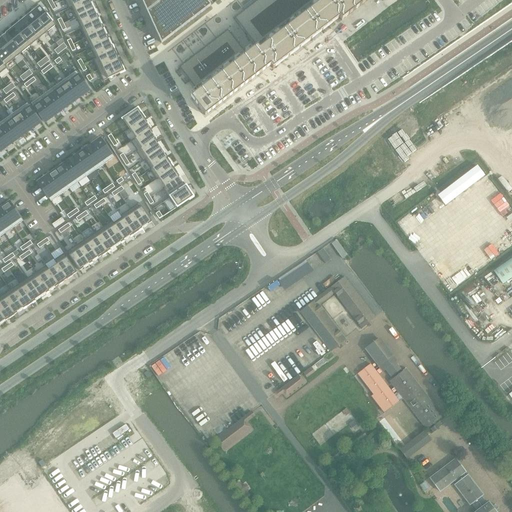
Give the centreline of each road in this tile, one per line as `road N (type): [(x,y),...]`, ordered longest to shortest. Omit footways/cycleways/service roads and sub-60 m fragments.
road 1 (residential): [(442,0),(454,17),(256,149),(229,115)]
road 2 (tertiary): [(0,391),(247,223)]
road 3 (tertiary): [(201,228),(0,366)]
road 4 (residential): [(201,228),(172,224),(0,344)]
road 5 (unclassified): [(482,358),(366,207)]
road 6 (residential): [(151,76),(0,188)]
road 7 (unclassified): [(113,379),(187,484),(147,511)]
road 8 (tertiary): [(374,124),(511,29)]
road 9 (tertiary): [(247,223),(374,124)]
road 10 (tertiary): [(374,124),(239,202)]
road 11 (unclassified): [(276,267),(149,354)]
road 12 (unclassified): [(366,207),(474,132)]
